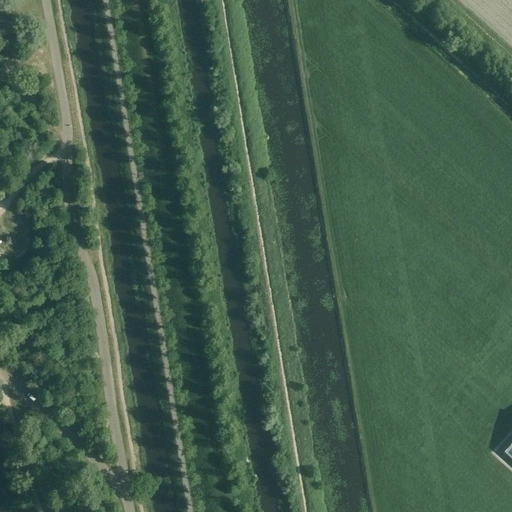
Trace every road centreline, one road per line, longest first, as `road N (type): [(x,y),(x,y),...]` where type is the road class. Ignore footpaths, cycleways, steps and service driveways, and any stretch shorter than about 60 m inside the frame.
road 1 (track): [(222,0),(306,511)]
road 2 (unknown): [(57,0),(139,511)]
road 3 (unknown): [(380,0),(511,119)]
